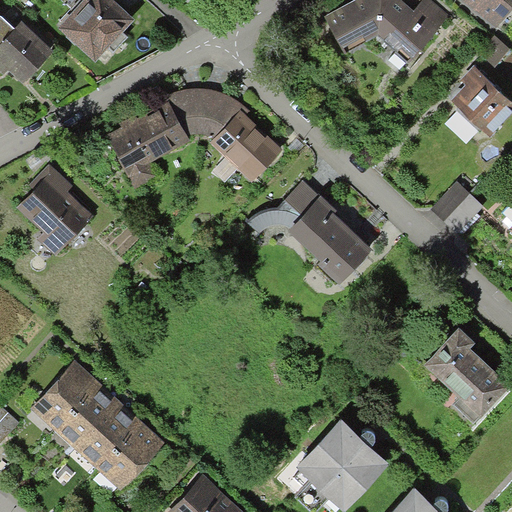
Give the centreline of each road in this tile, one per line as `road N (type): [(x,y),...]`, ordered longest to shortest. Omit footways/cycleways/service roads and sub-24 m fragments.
road 1 (residential): [(215,44),(511,317)]
road 2 (residential): [(0,151),(215,44)]
